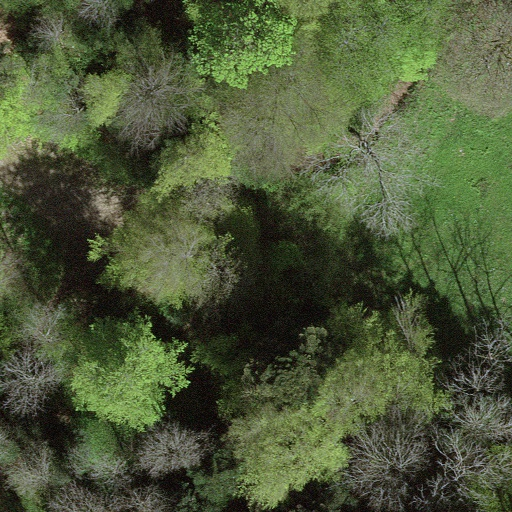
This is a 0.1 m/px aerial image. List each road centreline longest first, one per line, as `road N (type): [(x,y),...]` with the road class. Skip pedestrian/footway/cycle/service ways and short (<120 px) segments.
road 1 (track): [(335,167),(98,227)]
road 2 (track): [(448,0),(335,167)]
